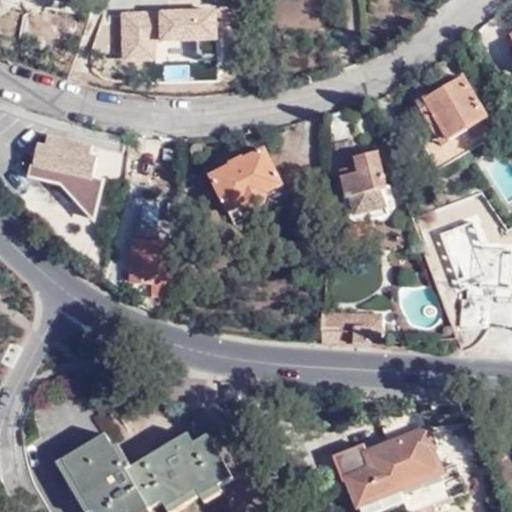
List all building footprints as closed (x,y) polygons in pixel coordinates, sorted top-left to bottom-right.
[(461,79),(417,107),(441,147),(486,119),(461,79)] [(49,148),(39,147),(35,169),(96,182),(101,161),(93,159),(95,148),(50,139),(49,148)] [(354,146),(335,149),(347,202),(367,198),(368,204),(384,201),(384,195),(388,194),(379,158),(358,161),(354,146)] [(230,170),(211,179),(235,227),(288,201),(263,153),(247,161),(245,159),(229,167),(230,170)] [(172,225),(153,225),(152,242),(134,241),(132,282),(152,283),(152,279),(170,279),(172,225)] [(322,312),(321,345),(386,348),(387,315),(322,312)] [(424,499),(427,489),(447,480),(428,434),(446,426),(417,408),(377,425),(384,441),(368,448),(366,442),(332,457),(356,511),(369,511),(402,498),(410,504),(424,499)] [(125,467),(128,472),(189,436),(185,430),(125,467)] [(208,431),(192,440),(189,436),(128,472),(125,467),(105,433),(60,460),(92,511),(145,511),(146,511),(163,501),(166,505),(193,489),(199,497),(221,483),(237,473),(208,431)] [(203,503),(226,490),(221,483),(199,497),(199,498),(203,503)] [(193,489),(166,505),(170,511),(173,511),(199,498),(199,497),(193,489)]
